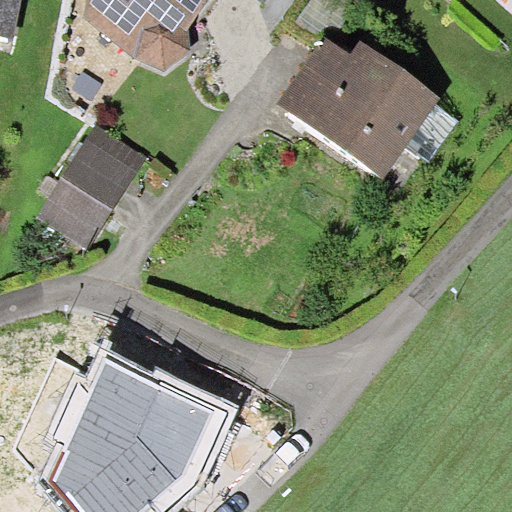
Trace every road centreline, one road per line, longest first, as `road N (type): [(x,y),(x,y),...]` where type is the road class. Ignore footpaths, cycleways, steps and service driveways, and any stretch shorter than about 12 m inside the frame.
road 1 (residential): [(0,312),(63,289),(102,292),(336,392)]
road 2 (residential): [(336,392),(511,189)]
road 3 (residential): [(336,392),(229,511)]
